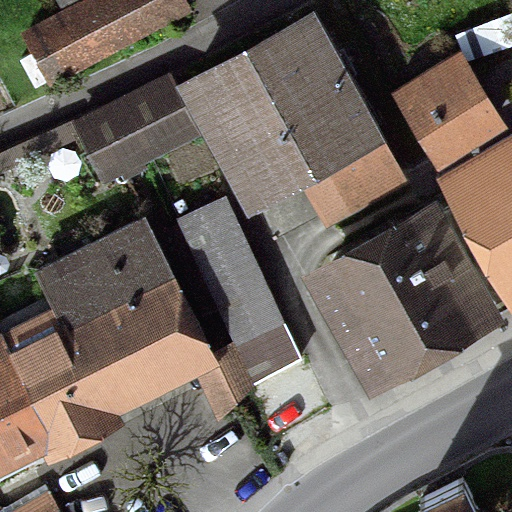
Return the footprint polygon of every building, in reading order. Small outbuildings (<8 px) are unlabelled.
[(57,0),(64,11),(25,31),(49,77),(186,5),(183,0),(57,0)] [(373,129),(311,15),(188,81),(250,196),(373,129)] [(497,113),(458,49),(393,90),(431,153),(497,113)] [(101,174),(197,126),(172,75),(76,123),(101,174)] [(511,162),(453,196),(455,200),(502,284),(511,278),(511,162)] [(502,284),(455,200),(323,275),(375,368),(508,294),(502,284)] [(282,319),(245,240),(233,246),(212,201),(178,217),(236,340),(282,319)] [(67,325),(5,356),(43,433),(210,349),(143,215),(38,268),(67,325)] [(0,453),(43,433),(5,356),(0,346),(0,453)] [(478,511),(462,476),(419,497),(426,511),(478,511)] [(57,511),(45,491),(7,511),(57,511)]
